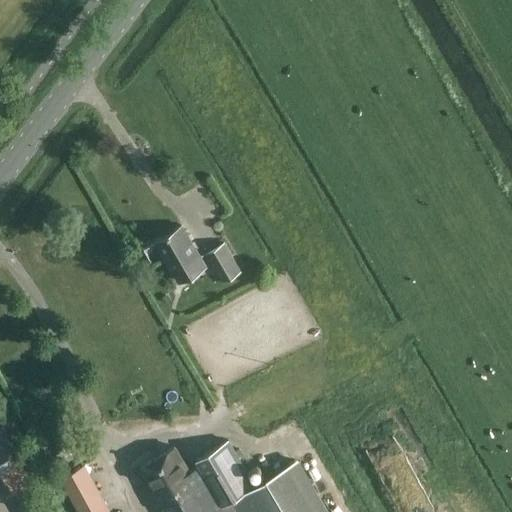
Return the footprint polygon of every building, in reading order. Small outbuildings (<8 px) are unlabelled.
[(180,281),(206,266),(181,225),(155,241),(180,281)] [(221,282),(240,269),(223,241),(203,253),(221,282)] [(0,474),(14,498),(35,486),(2,426),(0,426),(0,474)] [(196,458),(200,464),(189,471),(174,446),(140,466),(153,489),(146,493),(155,509),(161,505),(165,511),(325,511),(294,459),(253,484),(227,440),(196,458)] [(453,485),(466,480),(461,464),(447,469),(453,485)] [(77,511),(110,511),(98,489),(72,503),(77,511)] [(56,511),(48,500),(27,511),(56,511)]
